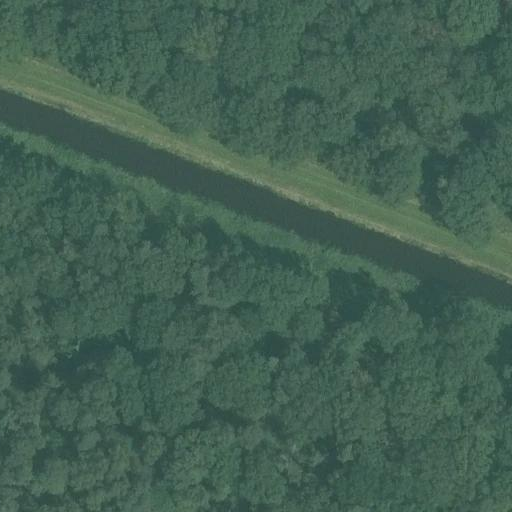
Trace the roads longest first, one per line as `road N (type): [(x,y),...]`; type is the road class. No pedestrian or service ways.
road 1 (track): [(0,54),(511,241)]
road 2 (track): [(0,187),(511,374)]
